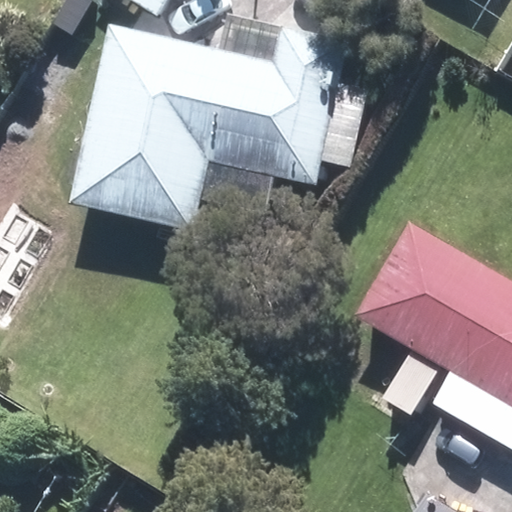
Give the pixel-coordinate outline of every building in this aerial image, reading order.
[(167,0),(119,0),(156,20),(167,0)] [(214,60),(108,37),(69,212),(193,240),(200,209),(264,223),(272,187),(312,196),(318,165),(340,170),(356,101),(334,96),(344,53),(222,26),(214,60)] [(511,293),(405,233),(353,325),(511,414),(511,293)] [(89,511),(106,482),(50,451),(15,511),(89,511)] [(443,511),(427,502),(421,511),(443,511)]
